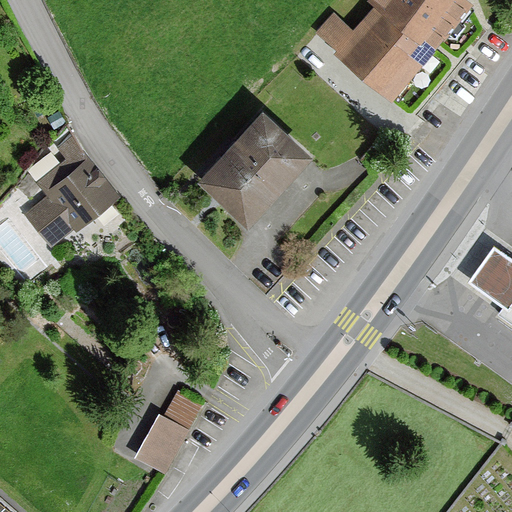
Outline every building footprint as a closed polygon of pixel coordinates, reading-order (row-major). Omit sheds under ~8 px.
[(362,0),(367,3),(346,28),(327,12),(311,32),(331,49),(327,53),(386,102),(467,5),(459,0),(362,0)] [(302,156),(251,112),(190,182),(241,226),(302,156)] [(121,200),(69,131),(49,146),(63,165),(35,187),(45,200),(20,219),(48,255),(121,200)] [(511,306),(511,252),(494,240),(468,276),(511,307),(511,306)] [(511,291),(495,317),(511,328),(511,291)] [(200,407),(175,394),(161,419),(157,417),(133,463),(163,478),(200,407)]
